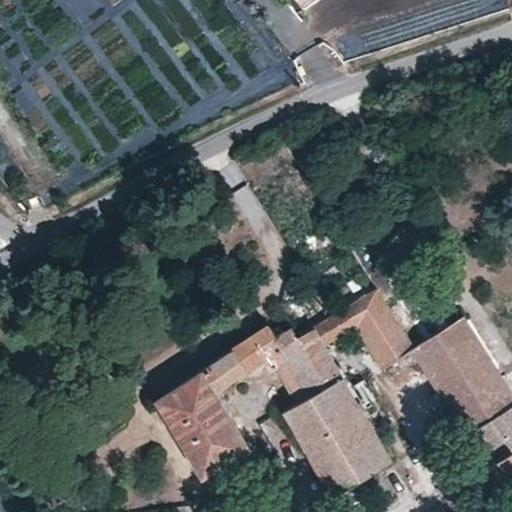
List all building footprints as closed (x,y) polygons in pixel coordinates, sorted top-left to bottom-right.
[(246,183),(231,193),(265,247),(280,237),(246,183)] [(376,286),(284,339),(314,392),(340,376),(324,343),(356,324),(380,359),(407,343),(376,286)] [(413,343),(451,409),(507,379),(466,311),(413,343)] [(284,339),(269,319),(231,346),(245,370),(271,355),(299,402),(314,392),(284,339)] [(231,346),(201,364),(216,385),(245,370),(231,346)] [(216,385),(201,364),(156,396),(202,474),(248,445),(217,387),(216,385)] [(340,376),(314,392),(299,402),(291,406),(282,412),(307,452),(337,436),(323,415),(354,398),(340,376)] [(451,409),(492,478),(511,465),(511,388),(507,379),(451,409)] [(337,436),(307,452),(328,493),(389,458),(354,398),(323,415),(337,436)]
